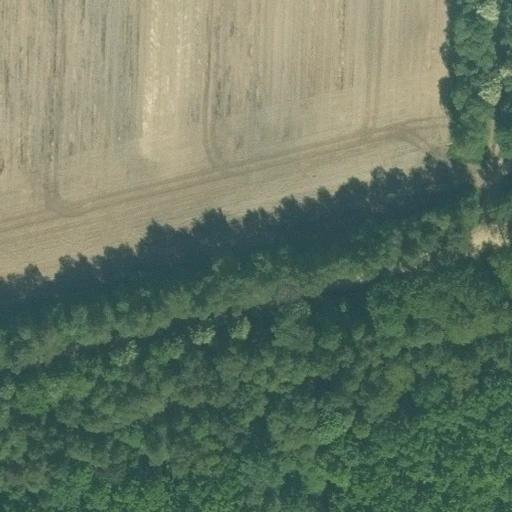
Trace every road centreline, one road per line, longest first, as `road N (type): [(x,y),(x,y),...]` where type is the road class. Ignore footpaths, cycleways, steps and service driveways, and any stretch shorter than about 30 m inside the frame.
road 1 (track): [(511,225),(0,356)]
road 2 (track): [(504,0),(492,230)]
